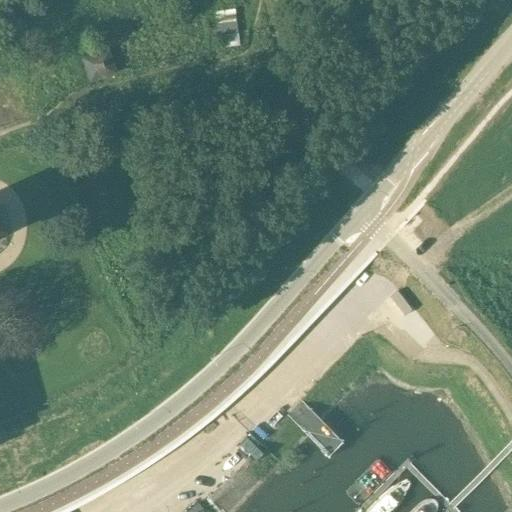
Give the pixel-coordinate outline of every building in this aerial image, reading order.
[(9,18),(20,12),(14,1),(3,7),(9,18)] [(237,21),(235,9),(214,12),(216,23),(216,24),(237,21)] [(208,37),(238,32),(237,21),(216,24),(216,23),(207,24),(208,37)] [(219,48),(240,45),(238,32),(208,37),(209,39),(218,38),(219,48)] [(115,71),(108,52),(87,59),(93,79),(115,71)] [(382,308),(404,331),(430,307),(407,283),(382,308)]
